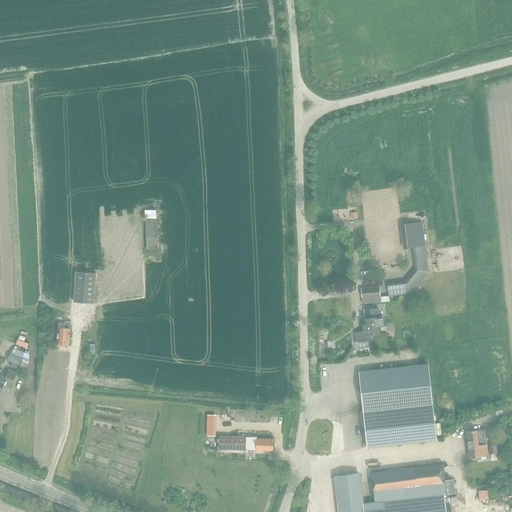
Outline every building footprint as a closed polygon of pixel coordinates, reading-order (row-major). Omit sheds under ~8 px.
[(157,211),(145,211),(145,238),(149,238),(149,250),(157,250),(157,211)] [(406,283),(388,285),(389,295),(412,293),(429,272),(425,246),(422,223),(402,225),(405,249),(415,248),(418,269),(406,283)] [(93,304),(95,274),(76,272),(73,303),(93,304)] [(379,286),(361,288),(362,298),(371,297),(372,303),(380,302),(379,286)] [(363,331),(354,332),(355,342),(370,340),(370,334),(379,333),(378,326),(384,326),(383,316),(379,317),(378,308),(364,309),(366,323),(362,324),(363,331)] [(69,346),(71,322),(65,322),(65,328),(57,328),(56,345),(69,346)] [(358,372),(363,416),(366,447),(436,440),(428,364),(358,372)] [(10,387),(16,373),(8,370),(7,372),(0,369),(0,391),(3,384),(10,387)] [(469,456),(487,455),(484,428),(466,429),(469,456)] [(218,436),(218,449),(256,450),(255,450),(273,451),(273,435),(256,434),(256,436),(218,436)] [(490,458),(497,457),(496,444),(491,445),(491,443),(489,443),(490,458)] [(446,496),(454,495),(452,478),(445,479),(443,463),(370,473),(373,496),(444,487),(446,496)] [(444,511),(442,493),(362,504),(358,475),(335,478),(339,511),(444,511)]
